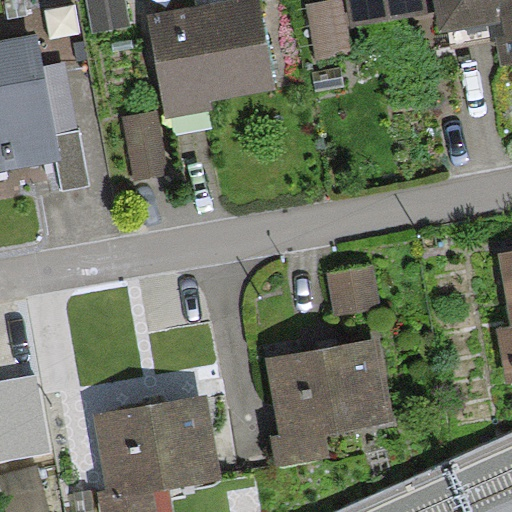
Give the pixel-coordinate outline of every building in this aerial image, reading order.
[(155,97),(261,80),(247,0),(204,0),(141,10),(155,97)] [(335,0),(318,0),(301,3),(311,57),(346,50),(335,0)] [(420,0),(342,0),(347,24),(423,12),(420,0)] [(511,0),(435,0),(439,23),(486,15),(494,60),(511,56),(511,0)] [(28,31),(0,36),(0,164),(51,155),(57,189),(85,183),(74,128),(49,133),(28,31)] [(162,171),(151,109),(115,114),(126,176),(162,171)] [(511,244),(494,247),(507,322),(491,324),(500,377),(511,375),(511,244)] [(375,303),(368,262),(323,270),(330,311),(375,303)] [(384,416),(372,338),(256,355),(272,461),(323,453),(319,426),(384,416)] [(210,475),(199,394),(89,408),(102,511),(140,511),(150,511),(146,483),(210,475)] [(40,511),(43,511),(31,465),(0,472),(0,511),(40,511)]
